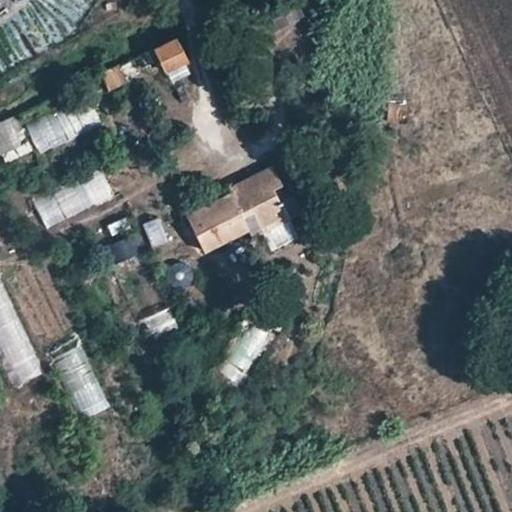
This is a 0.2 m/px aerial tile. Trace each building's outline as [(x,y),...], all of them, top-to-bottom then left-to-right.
[(137,54),(145,71),(159,64),(162,69),(184,58),(173,35),(137,54)] [(98,73),(106,90),(129,78),(121,62),(98,73)] [(27,121),(34,148),(101,131),(94,103),(27,121)] [(0,121),(0,136),(5,145),(26,136),(16,114),(0,121)] [(33,198),(44,226),(139,186),(127,159),(33,198)] [(181,214),(201,251),(246,229),(228,191),(181,214)] [(112,267),(145,254),(137,234),(104,247),(112,267)] [(170,279),(186,282),(190,266),(174,263),(170,279)] [(0,358),(14,388),(45,373),(0,278),(0,358)] [(220,375),(243,386),(268,333),(246,322),(220,375)] [(83,339),(53,348),(74,420),(104,411),(83,339)]
